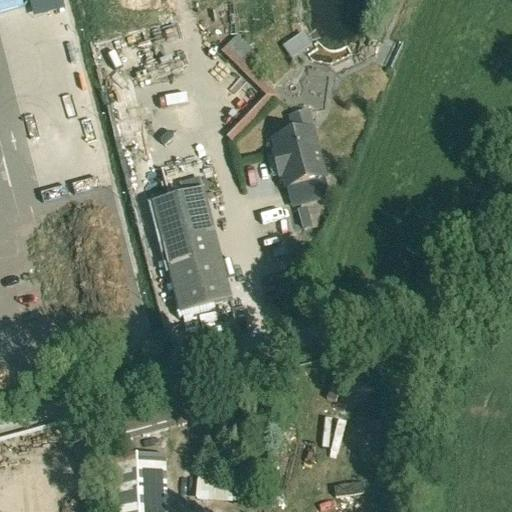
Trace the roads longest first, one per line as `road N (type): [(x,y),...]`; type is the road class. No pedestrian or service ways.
road 1 (unclassified): [(0,428),(425,308)]
road 2 (unknown): [(269,352),(270,326),(241,214)]
